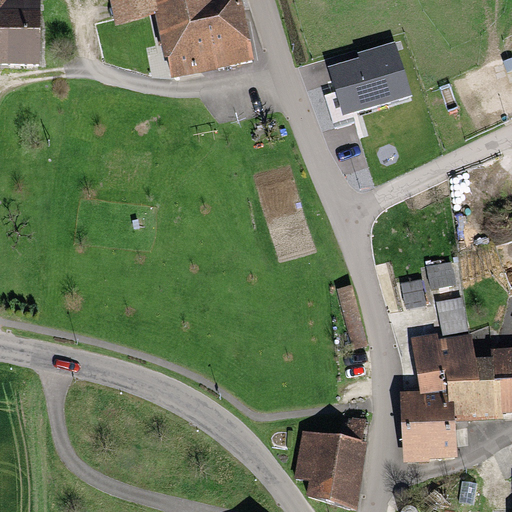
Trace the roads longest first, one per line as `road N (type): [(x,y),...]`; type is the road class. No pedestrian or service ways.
road 1 (secondary): [(296,511),(244,444),(201,412),(135,380),(0,349)]
road 2 (residential): [(377,490),(385,430),(375,322),(342,224)]
road 3 (residential): [(342,224),(257,0)]
road 4 (residential): [(342,224),(511,139)]
road 5 (residential): [(377,490),(451,465),(511,432)]
road 6 (track): [(0,88),(73,69),(62,0)]
